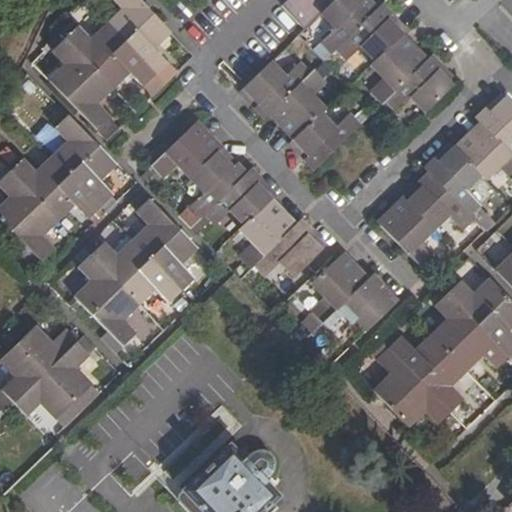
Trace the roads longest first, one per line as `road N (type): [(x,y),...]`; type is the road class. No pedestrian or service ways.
road 1 (residential): [(339,223),(495,71),(462,32)]
road 2 (residential): [(194,78),(339,223)]
